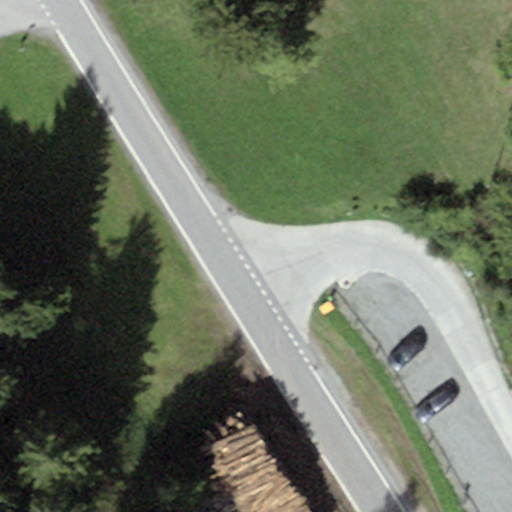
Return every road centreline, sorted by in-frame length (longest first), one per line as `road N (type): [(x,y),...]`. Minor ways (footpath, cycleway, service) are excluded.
road 1 (tertiary): [(59,0),(382,511)]
road 2 (track): [(243,295),(298,262),(335,252),(371,249),(403,258),(431,272),(449,297),(511,426)]
